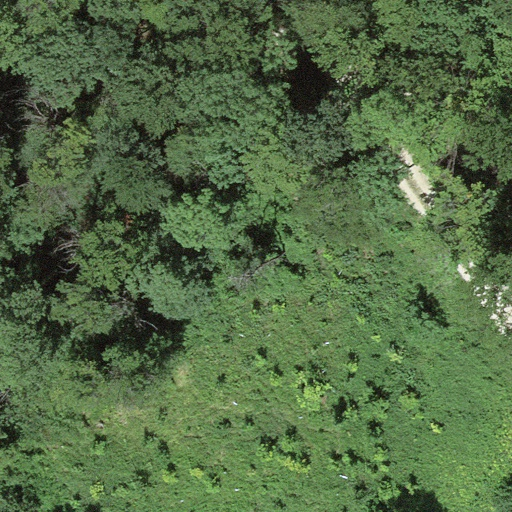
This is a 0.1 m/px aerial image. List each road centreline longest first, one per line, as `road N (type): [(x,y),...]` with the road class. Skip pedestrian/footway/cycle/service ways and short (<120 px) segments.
road 1 (track): [(511,340),(292,0)]
road 2 (track): [(350,97),(511,180)]
